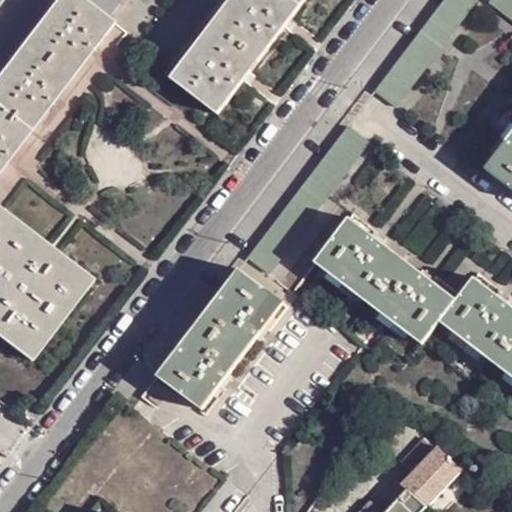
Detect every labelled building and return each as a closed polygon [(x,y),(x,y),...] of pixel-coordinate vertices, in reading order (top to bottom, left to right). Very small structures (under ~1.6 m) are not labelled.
[(0,170),(115,21),(108,15),(87,0),(55,0),(0,72),(0,170)] [(87,0),(108,15),(119,0),(87,0)] [(222,0),(167,73),(173,77),(231,0),(222,0)] [(231,0),(173,77),(219,113),(304,0),(231,0)] [(445,0),(431,19),(452,35),(478,0),(445,0)] [(511,0),(492,0),(491,2),(511,17),(511,0)] [(443,47),(452,35),(431,19),(422,31),(443,47)] [(397,107),(443,47),(422,31),(376,92),(397,107)] [(303,188),(325,204),(370,144),(349,128),(303,188)] [(511,134),(486,168),(511,187),(511,134)] [(316,215),(325,204),(303,188),(295,198),(316,215)] [(270,275),(316,215),(295,198),(250,259),(270,275)] [(93,279),(0,207),(0,336),(31,361),(93,279)] [(440,323),(457,300),(350,218),(316,263),(423,345),(440,323)] [(240,269),(159,377),(203,411),(285,304),(240,269)] [(511,306),(474,277),(457,300),(440,323),(511,377),(511,306)] [(437,448),(414,473),(404,485),(400,482),(377,506),(372,502),(362,511),(423,511),(462,470),(439,447),(437,448)]
